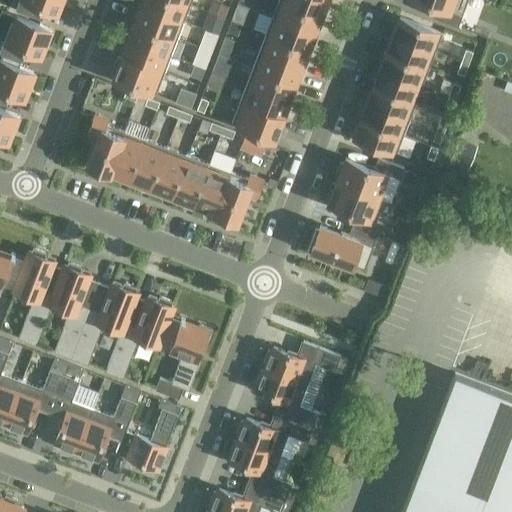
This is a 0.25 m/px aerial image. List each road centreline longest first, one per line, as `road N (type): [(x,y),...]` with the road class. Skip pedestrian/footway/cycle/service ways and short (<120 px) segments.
road 1 (residential): [(262,281),(370,0)]
road 2 (residential): [(262,281),(24,192)]
road 3 (residential): [(262,281),(173,511)]
road 4 (residential): [(98,0),(24,192)]
road 5 (residential): [(126,511),(0,464)]
